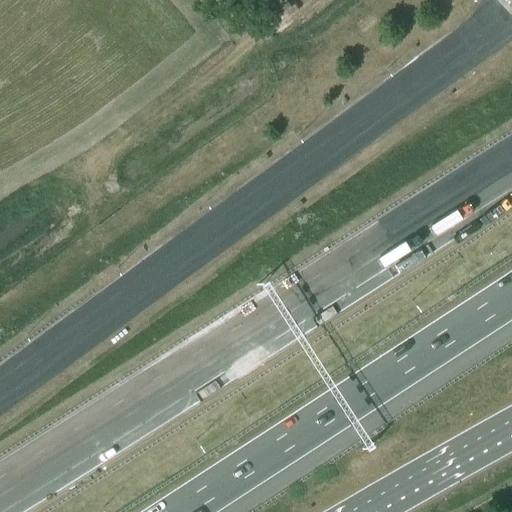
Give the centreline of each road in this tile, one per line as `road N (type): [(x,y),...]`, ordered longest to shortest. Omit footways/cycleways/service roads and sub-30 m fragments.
road 1 (motorway): [(511,20),(0,387)]
road 2 (motorway): [(511,179),(0,504)]
road 3 (motorway): [(182,511),(511,296)]
road 4 (motorway): [(365,511),(511,429)]
